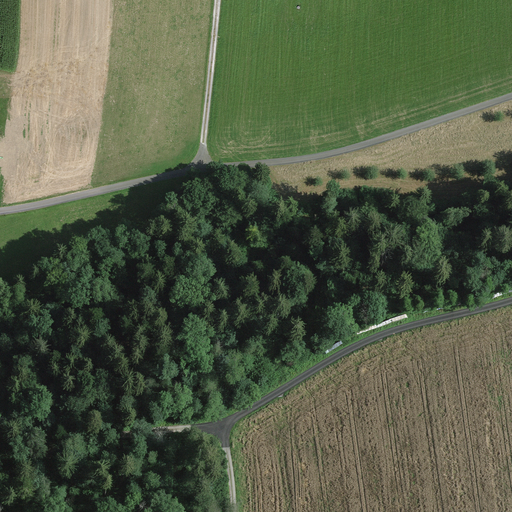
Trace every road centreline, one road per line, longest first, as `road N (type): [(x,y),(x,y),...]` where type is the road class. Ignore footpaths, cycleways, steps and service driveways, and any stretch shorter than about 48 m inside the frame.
road 1 (unclassified): [(511,95),(345,150),(202,168),(0,210)]
road 2 (track): [(511,300),(368,339),(218,427)]
road 3 (track): [(218,427),(116,436),(0,476)]
road 4 (track): [(202,168),(217,0)]
